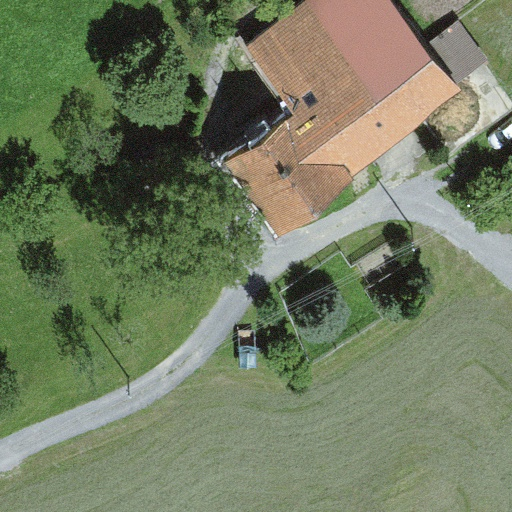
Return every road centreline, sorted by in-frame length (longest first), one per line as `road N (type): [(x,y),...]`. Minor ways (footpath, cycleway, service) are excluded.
road 1 (track): [(252,277),(338,227),(414,208),(511,266)]
road 2 (track): [(252,277),(219,207),(212,136)]
